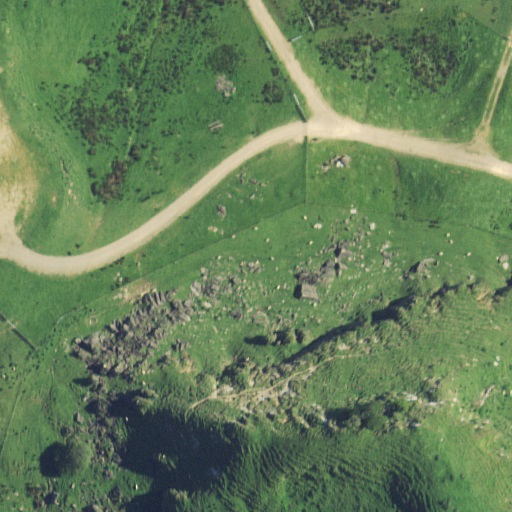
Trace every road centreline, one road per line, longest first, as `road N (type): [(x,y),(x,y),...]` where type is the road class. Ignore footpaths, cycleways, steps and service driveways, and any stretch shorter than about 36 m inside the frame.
road 1 (track): [(0,247),(55,267),(106,256),(249,149),(326,123),(511,168)]
road 2 (track): [(16,511),(53,363),(0,219)]
road 3 (track): [(326,123),(253,0)]
